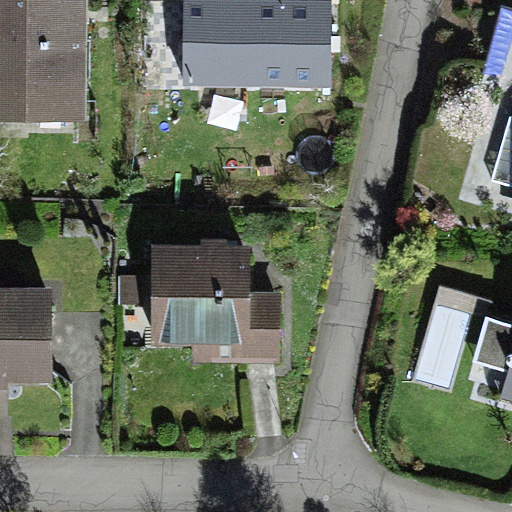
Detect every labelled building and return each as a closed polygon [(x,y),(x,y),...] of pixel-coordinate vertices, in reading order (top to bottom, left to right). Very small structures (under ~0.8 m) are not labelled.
[(76,0),(0,0),(0,107),(75,108),(76,0)] [(142,9),(141,79),(327,80),(328,0),(298,0),(186,0),(187,9),(142,9)] [(511,37),(511,38),(500,79),(493,77),(457,199),(511,215),(511,37)] [(155,252),(154,333),(243,334),(243,355),(276,356),(276,296),(245,296),(245,253),(155,252)] [(47,290),(0,288),(0,375),(48,376),(47,290)] [(511,398),(511,322),(487,315),(474,360),(508,370),(501,395),(511,398)]
